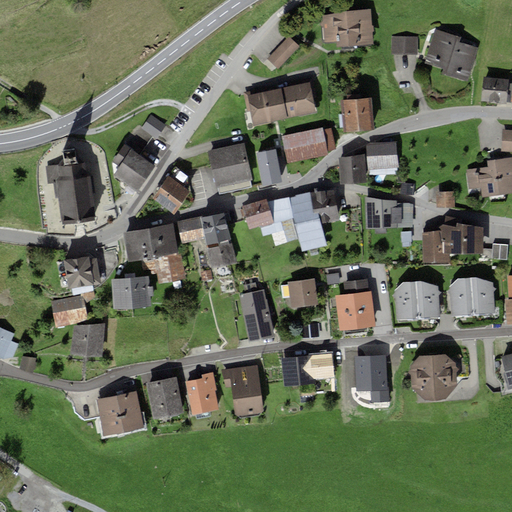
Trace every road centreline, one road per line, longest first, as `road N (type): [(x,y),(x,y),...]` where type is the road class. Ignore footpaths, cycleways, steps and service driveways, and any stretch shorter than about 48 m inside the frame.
road 1 (residential): [(511,331),(281,347),(128,371),(82,387),(0,368)]
road 2 (residential): [(119,226),(238,61),(297,0)]
road 3 (primary): [(243,0),(92,111),(0,144)]
road 4 (residential): [(511,112),(410,122),(356,142),(307,180)]
road 5 (track): [(0,80),(85,132),(158,103),(197,118)]
road 6 (residential): [(511,223),(307,180)]
road 7 (residential): [(307,180),(119,226)]
road 8 (residential): [(119,226),(81,243),(0,234)]
